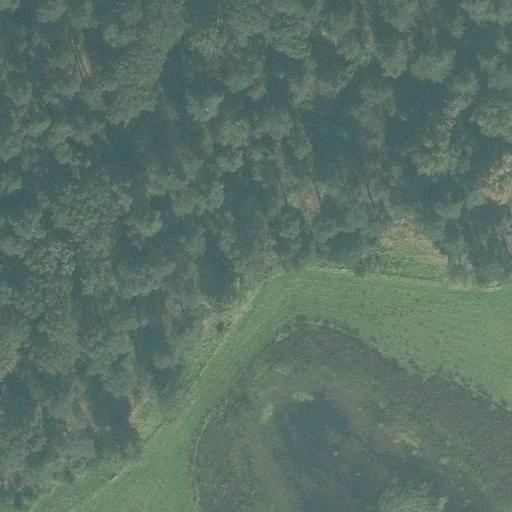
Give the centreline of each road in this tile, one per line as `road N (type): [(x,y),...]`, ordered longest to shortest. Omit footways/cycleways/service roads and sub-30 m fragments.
road 1 (track): [(183,0),(0,377)]
road 2 (track): [(231,0),(511,133)]
